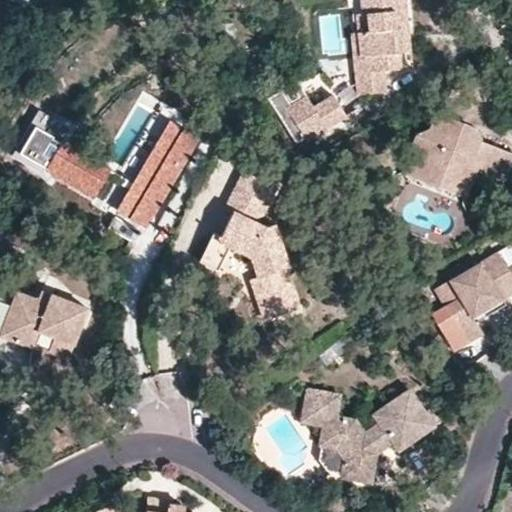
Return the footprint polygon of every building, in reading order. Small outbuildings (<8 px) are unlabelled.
[(372,34),(361,35),(365,74),(357,74),(358,95),(386,92),(385,71),(401,70),(399,54),(405,53),(402,31),(409,30),(406,0),(364,0),(366,17),(370,17),(372,34)] [(413,69),(409,30),(402,31),(405,53),(399,54),(401,70),(413,69)] [(365,74),(361,35),(354,35),(357,74),(365,74)] [(306,95),(286,108),(305,138),(344,114),(334,96),(313,107),(306,95)] [(417,133),(407,157),(422,162),(425,179),(446,188),(449,179),(467,187),(472,176),(471,165),(476,155),(479,156),(485,141),(477,138),(479,131),(434,113),(430,127),(417,133)] [(196,141),(169,125),(118,212),(144,228),(196,141)] [(511,151),(485,141),(479,156),(476,155),(471,165),(472,176),(481,169),(501,177),(511,151)] [(62,152),(53,167),(91,190),(100,174),(62,152)] [(422,162),(407,157),(402,169),(425,179),(422,162)] [(244,171),(236,187),(268,204),(275,187),(244,171)] [(449,179),(446,188),(464,195),(467,187),(449,179)] [(268,204),(236,187),(227,206),(233,210),(223,232),(219,241),(230,246),(251,255),(261,287),(253,289),(264,319),(296,307),(287,278),(278,281),(276,271),(284,269),(289,267),(274,222),(264,225),(259,223),(268,204)] [(137,231),(115,218),(108,229),(130,242),(137,231)] [(219,241),(223,232),(215,230),(199,260),(217,271),(230,246),(219,241)] [(511,264),(507,267),(497,252),(450,280),(459,297),(446,305),(467,340),(482,333),(475,319),(511,297),(511,264)] [(287,278),(284,269),(276,271),(278,281),(287,278)] [(459,297),(450,280),(437,286),(446,305),(459,297)] [(49,302),(40,298),(17,289),(0,331),(0,335),(33,348),(34,344),(39,331),(73,344),(87,308),(52,294),(49,302)] [(44,291),(40,298),(49,302),(52,294),(44,291)] [(467,340),(446,305),(445,303),(431,311),(452,346),(467,340)] [(39,331),(34,344),(68,357),(73,344),(39,331)] [(313,403),(299,402),(296,421),(319,425),(316,446),(336,449),(341,460),(339,477),(369,481),(374,453),(391,441),(396,448),(430,423),(407,388),(371,413),(375,421),(360,430),(351,418),(332,416),(333,394),(315,392),(313,403)] [(301,390),(299,402),(313,403),(315,392),(301,390)] [(336,449),(316,446),(312,473),(339,477),(341,460),(336,449)] [(148,498),(144,511),(166,511),(168,504),(168,500),(148,498)]
